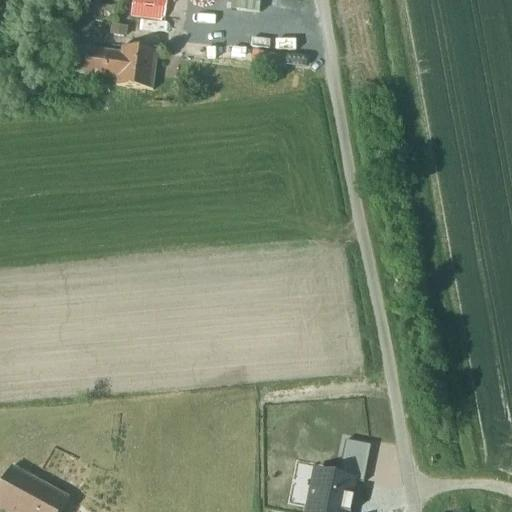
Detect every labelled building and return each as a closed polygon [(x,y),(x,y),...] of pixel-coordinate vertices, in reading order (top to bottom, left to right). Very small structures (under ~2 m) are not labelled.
[(133,0),(97,0),(94,21),(129,26),(133,0)] [(160,53),(124,49),(123,55),(89,51),(85,76),(85,77),(119,81),(118,88),(154,93),(160,53)] [(302,469),(281,465),(273,504),(295,508),(302,469)] [(64,511),(70,501),(12,470),(0,491),(0,508),(7,511),(64,511)] [(349,511),(350,510),(312,502),(310,511),(349,511)]
